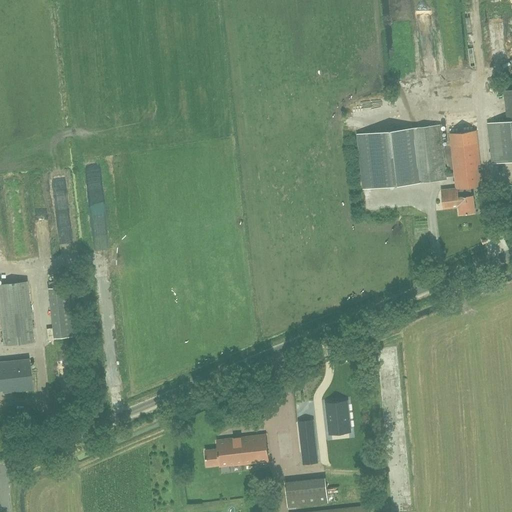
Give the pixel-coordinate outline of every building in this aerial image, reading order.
[(511,161),(511,89),(504,91),(508,121),(488,123),(492,164),(511,161)] [(360,135),(366,188),(446,179),(446,177),(455,176),(456,189),(441,190),(443,208),(459,207),(460,214),(475,213),(473,195),(472,195),(471,187),(483,186),(481,173),(478,173),(477,165),(480,165),(477,131),(450,134),(454,173),(445,174),(440,126),(360,135)] [(113,279),(104,279),(105,287),(113,287),(113,279)] [(34,342),(28,281),(0,284),(0,315),(3,345),(34,342)] [(67,286),(52,288),(57,336),(80,334),(78,321),(71,322),(67,286)] [(0,390),(2,390),(3,393),(33,389),(30,359),(0,361),(0,390)] [(327,389),(319,390),(318,386),(302,389),(304,398),(328,393),(327,389)] [(344,406),(326,408),(329,436),(346,435),(344,406)] [(311,432),(303,433),(306,458),(314,457),(311,432)] [(269,461),(266,435),(242,438),(242,437),(233,438),(233,439),(217,440),(218,449),(205,451),(207,466),(220,465),(220,467),(269,461)]
